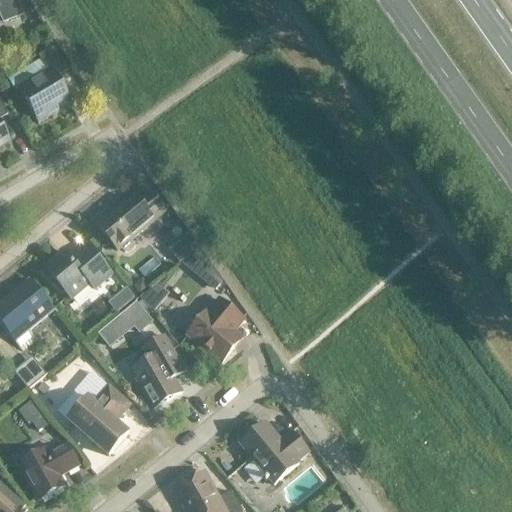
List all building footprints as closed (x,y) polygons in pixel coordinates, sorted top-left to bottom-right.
[(0,0),(0,15),(3,22),(20,16),(13,0),(0,0)] [(54,80),(55,79),(68,72),(51,49),(37,57),(46,72),(17,89),(38,124),(54,115),(54,116),(70,106),(54,80)] [(0,129),(0,120),(7,116),(0,104),(0,147),(8,143),(0,129)] [(121,249),(122,251),(125,254),(128,254),(134,249),(135,246),(131,241),(165,212),(150,194),(139,203),(134,196),(97,227),(118,252),(121,249)] [(65,254),(45,270),(54,281),(51,284),(61,296),(64,293),(71,301),(90,286),(94,291),(112,276),(88,247),(76,257),(77,258),(72,263),(65,254)] [(37,341),(30,333),(29,331),(54,311),(62,320),(31,281),(17,293),(16,298),(11,303),(6,302),(0,306),(0,324),(22,352),(37,341)] [(133,287),(142,297),(151,289),(145,282),(140,282),(133,287)] [(157,287),(142,300),(155,315),(170,297),(157,287)] [(127,288),(117,297),(126,307),(136,299),(127,288)] [(195,322),(191,322),(186,328),(187,332),(190,334),(187,338),(200,348),(198,351),(209,360),(211,357),(221,366),(234,350),(231,348),(239,338),(234,333),(244,322),(219,301),(210,313),(209,312),(198,324),(195,322)] [(124,316),(139,334),(154,322),(139,303),(124,316)] [(108,328),(99,336),(111,350),(120,342),(108,328)] [(131,371),(153,410),(181,394),(173,380),(185,373),(165,338),(142,351),(148,361),(131,371)] [(13,373),(28,392),(47,377),(38,366),(32,372),(25,364),(13,373)] [(68,422),(109,458),(129,435),(114,422),(118,417),(120,418),(130,407),(109,389),(94,405),(88,400),(68,422)] [(42,416),(32,424),(39,433),(49,425),(42,416)] [(266,483),(267,481),(269,480),(274,487),(299,466),(297,463),(308,454),(292,434),(281,443),(265,425),(263,427),(265,430),(245,446),(243,443),(240,446),(267,478),(264,480),(266,483)] [(65,488),(59,476),(65,473),(66,475),(79,468),(68,447),(48,457),(45,451),(18,466),(39,503),(65,488)] [(241,511),(231,493),(219,500),(204,473),(173,490),(185,511),(241,511)] [(0,511),(27,511),(0,487),(0,511)]
